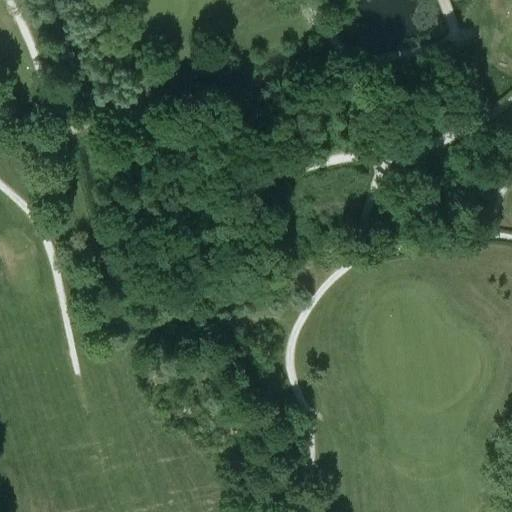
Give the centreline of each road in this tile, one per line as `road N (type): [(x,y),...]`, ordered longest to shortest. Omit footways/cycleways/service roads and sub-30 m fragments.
road 1 (track): [(306,511),(310,451),(289,368),(292,338),(357,247),(388,152),(254,173),(230,169),(136,112),(73,121),(47,96),(10,0)]
road 2 (track): [(140,52),(136,112),(442,47),(455,37),(443,0)]
